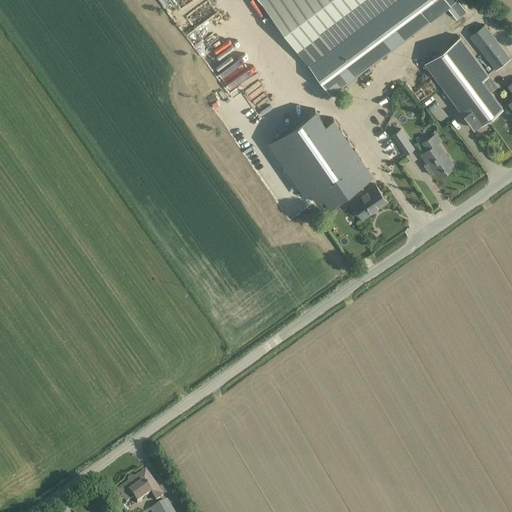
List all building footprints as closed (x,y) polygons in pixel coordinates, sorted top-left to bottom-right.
[(458,0),(259,0),(330,94),(447,7),(457,19),(467,11),(458,0)] [(510,58),(485,24),(470,35),(495,69),(510,58)] [(489,75),(460,36),(425,62),(474,128),(503,107),(482,80),(489,75)] [(235,58),(218,68),(227,85),(249,72),(244,64),(240,66),(235,58)] [(244,110),(252,104),(249,101),(241,107),(244,110)] [(414,148),(400,129),(391,135),(405,154),(414,148)] [(425,161),(423,163),(431,174),(435,171),(439,177),(449,170),(447,167),(453,163),(438,142),(440,140),(435,133),(422,142),(427,149),(426,150),(428,154),(423,158),(425,161)] [(341,136),(311,157),(340,198),(373,176),(344,134),(341,136)] [(387,200),(375,184),(350,201),(362,217),(387,200)] [(162,495),(145,471),(134,479),(133,478),(131,477),(128,480),(128,481),(129,483),(117,491),(126,503),(133,498),(137,503),(151,493),(155,500),(162,495)] [(172,511),(167,501),(151,510),(151,511),(172,511)]
